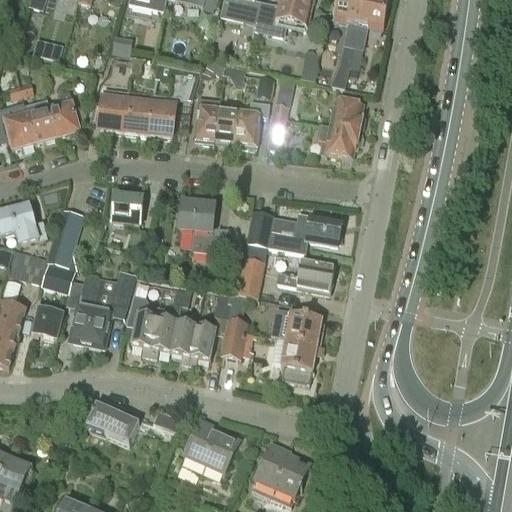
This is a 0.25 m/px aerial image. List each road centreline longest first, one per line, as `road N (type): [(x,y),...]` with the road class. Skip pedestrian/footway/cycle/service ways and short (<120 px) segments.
road 1 (residential): [(376,200),(234,176),(56,164),(0,185)]
road 2 (primary): [(394,348),(447,134),(469,0)]
road 3 (residential): [(330,429),(309,436),(144,393),(0,390)]
road 4 (residential): [(330,429),(349,403),(376,200)]
road 5 (primary): [(394,348),(379,390),(387,417),(415,445),(466,472),(492,511)]
road 6 (residential): [(376,200),(415,0)]
road 7 (primary): [(511,378),(471,412),(439,414),(403,381),(394,348)]
